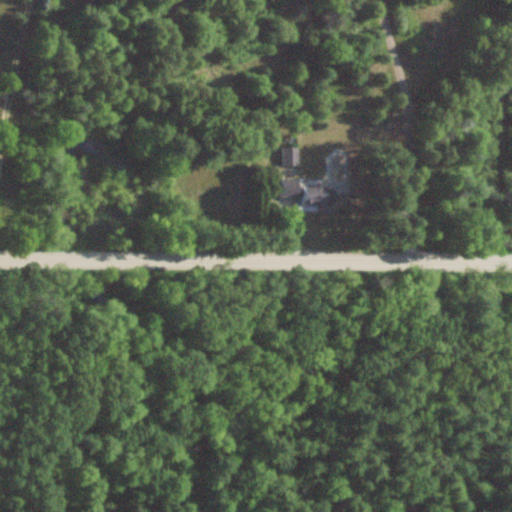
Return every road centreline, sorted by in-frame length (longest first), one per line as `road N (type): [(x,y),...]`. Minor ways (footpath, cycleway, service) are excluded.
road 1 (residential): [(511,260),(0,260)]
road 2 (residential): [(133,260),(128,0)]
road 3 (track): [(0,148),(28,0)]
